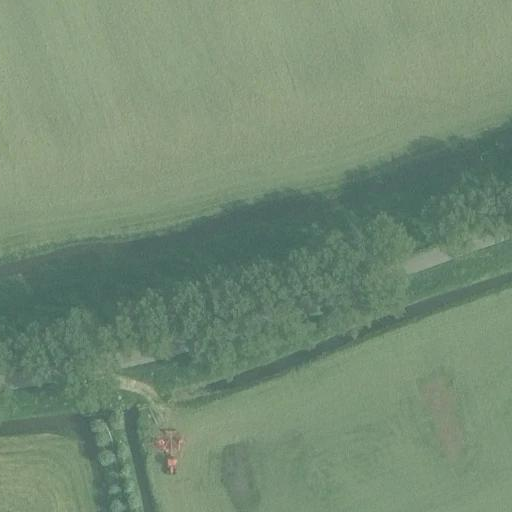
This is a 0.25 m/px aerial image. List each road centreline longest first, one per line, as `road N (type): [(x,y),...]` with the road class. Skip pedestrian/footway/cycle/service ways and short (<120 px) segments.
road 1 (unclassified): [(0,383),(85,370),(227,330),(511,228)]
road 2 (track): [(127,511),(85,370)]
